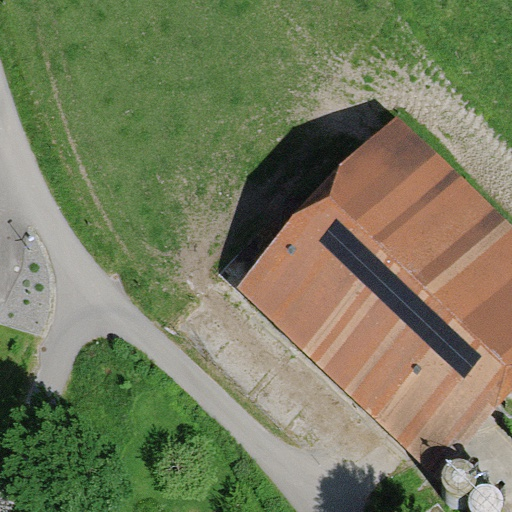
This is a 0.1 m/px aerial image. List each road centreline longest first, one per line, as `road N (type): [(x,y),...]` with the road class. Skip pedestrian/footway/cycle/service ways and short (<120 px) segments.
road 1 (residential): [(90,289),(253,435),(321,511)]
road 2 (residential): [(90,289),(0,493)]
road 3 (residential): [(0,116),(23,176),(90,289)]
